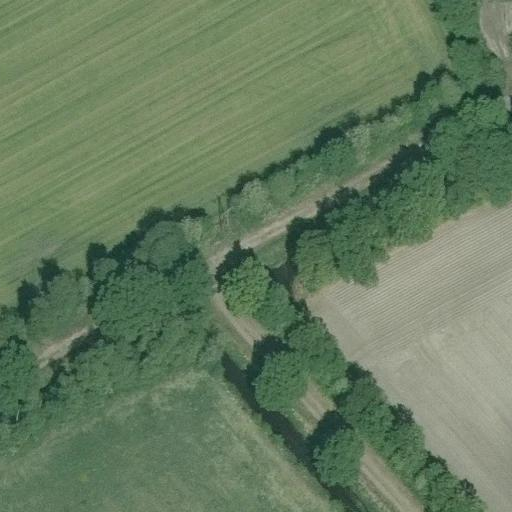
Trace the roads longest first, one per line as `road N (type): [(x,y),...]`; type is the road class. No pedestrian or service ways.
road 1 (track): [(0,379),(511,98)]
road 2 (track): [(195,270),(413,511)]
